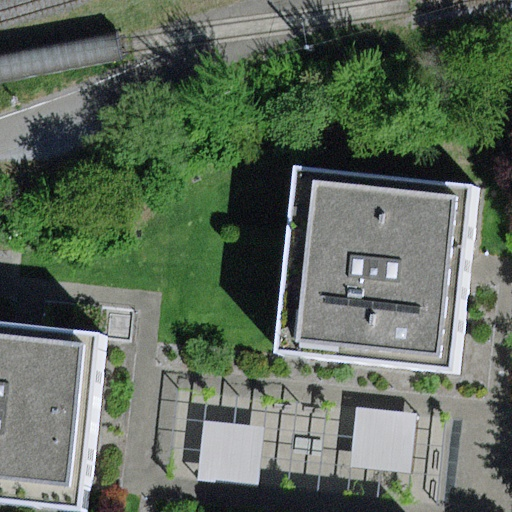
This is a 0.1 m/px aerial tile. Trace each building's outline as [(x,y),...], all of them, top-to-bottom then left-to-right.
[(477,191),(301,172),(281,354),(457,374),(469,263),(477,191)] [(86,511),(104,344),(0,332),(0,504),(67,511),(86,511)] [(214,395),(213,417),(269,421),(270,399),(214,395)] [(416,415),(357,409),(351,467),(410,473),(416,415)] [(265,428),(207,422),(200,482),(259,488),(265,428)]
